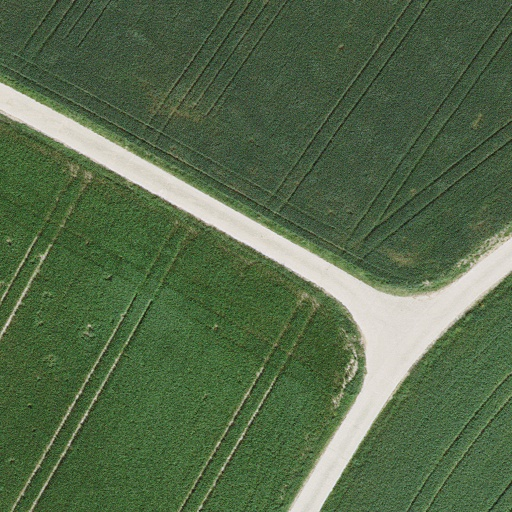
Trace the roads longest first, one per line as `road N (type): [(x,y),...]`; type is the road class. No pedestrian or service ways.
road 1 (track): [(401,343),(324,274),(0,98)]
road 2 (track): [(511,259),(401,343),(299,511)]
